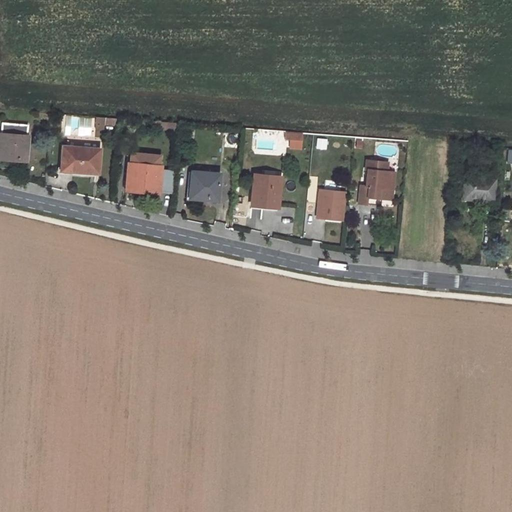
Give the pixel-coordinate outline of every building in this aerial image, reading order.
[(65,136),(92,135),(91,117),(64,118),(65,136)] [(117,118),(104,117),(103,125),(116,126),(117,118)] [(151,121),(150,129),(178,131),(178,123),(151,121)] [(0,133),(0,153),(15,155),(15,159),(26,160),(28,136),(26,136),(27,125),(2,123),(1,134),(0,133)] [(301,133),(284,131),(283,139),(289,140),(301,140),(301,133)] [(301,140),(289,140),(288,147),(300,148),(301,140)] [(62,146),(61,170),(77,171),(97,173),(99,149),(62,146)] [(130,153),(130,163),(159,166),(160,155),(130,153)] [(387,163),(365,161),(365,170),(367,171),(366,179),(369,179),(369,184),(367,184),(367,187),(365,187),(360,186),(358,204),(367,205),(368,198),(378,199),(391,200),(392,189),(388,189),(390,172),(386,172),(387,163)] [(138,185),(138,189),(153,191),(171,192),(174,170),(161,169),(161,166),(159,166),(130,163),(128,162),(126,184),(138,185)] [(206,197),(205,200),(216,201),(219,173),(192,171),(189,195),(206,197)] [(253,174),(251,203),(262,204),(263,202),(266,202),(266,204),(278,205),(280,177),(253,174)] [(310,174),(309,185),(319,186),(320,175),(310,174)] [(464,177),(462,198),(478,199),(492,201),(493,179),(464,177)] [(326,214),(343,216),(345,193),(320,191),(317,219),(326,219),(326,214)] [(367,205),(377,206),(378,199),(368,198),(367,205)]
